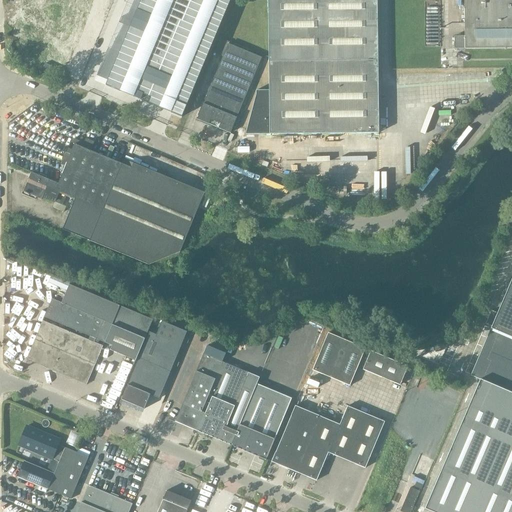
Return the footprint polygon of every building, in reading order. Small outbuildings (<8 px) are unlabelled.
[(141,0),(106,86),(108,87),(120,92),(158,0),(141,0)] [(173,0),(136,91),(143,95),(141,100),(160,108),(204,0),(173,0)] [(217,0),(171,113),(182,117),(230,0),(217,0)] [(256,97),(246,135),(379,133),(377,0),(268,0),(269,93),(256,93),(256,97)] [(464,49),(511,48),(511,0),(463,0),(464,35),(454,35),(454,48),(464,48),(464,49)] [(197,121),(229,134),(230,134),(262,58),(229,44),(230,43),(220,39),(214,53),(223,57),(197,121)] [(90,241),(153,266),(154,263),(176,253),(179,255),(204,192),(123,159),(121,164),(91,151),(92,147),(72,138),(67,153),(70,154),(58,184),(33,173),(25,193),(29,195),(29,194),(53,204),(54,201),(63,205),(66,196),(75,200),(63,230),(90,241)] [(491,327),(471,376),(480,380),(511,393),(511,278),(497,313),(492,310),(486,324),(491,327)] [(112,345),(110,351),(130,359),(136,361),(154,321),(71,286),(63,303),(52,299),(44,317),(106,343),(112,345)] [(42,321),(35,340),(95,365),(103,346),(42,321)] [(150,333),(122,400),(144,409),(150,394),(159,398),(162,392),(187,333),(162,322),(156,336),(150,333)] [(312,371),(350,387),(365,350),(328,334),(312,371)] [(95,365),(35,340),(27,359),(57,372),(87,384),(95,365)] [(363,370),(376,376),(400,386),(407,367),(371,352),(363,370)] [(278,392),(259,385),(261,378),(251,374),(245,371),(225,363),(205,355),(190,392),(177,423),(185,426),(232,446),(267,460),(268,461),(293,399),(278,392)] [(511,511),(511,393),(480,380),(425,509),(431,511),(511,511)] [(157,402),(151,414),(156,416),(161,404),(157,402)] [(272,462),(294,471),(317,415),(296,406),(276,453),(276,452),(272,462)] [(348,406),(340,425),(329,453),(341,458),(347,461),(367,414),(348,406)] [(385,422),(367,414),(347,461),(366,469),(385,422)] [(317,415),(294,471),(318,481),(329,453),(340,425),(317,415)] [(27,426),(20,442),(21,442),(53,456),(52,458),(52,459),(53,459),(60,462),(66,448),(58,445),(60,440),(41,432),(37,430),(28,426),(27,426)] [(25,462),(19,478),(71,500),(89,458),(66,448),(60,462),(55,475),(25,462)] [(129,511),(133,504),(126,501),(89,486),(77,511),(129,511)] [(411,488),(400,511),(401,511),(411,511),(420,492),(411,488)] [(187,511),(192,502),(167,491),(158,511),(187,511)]
